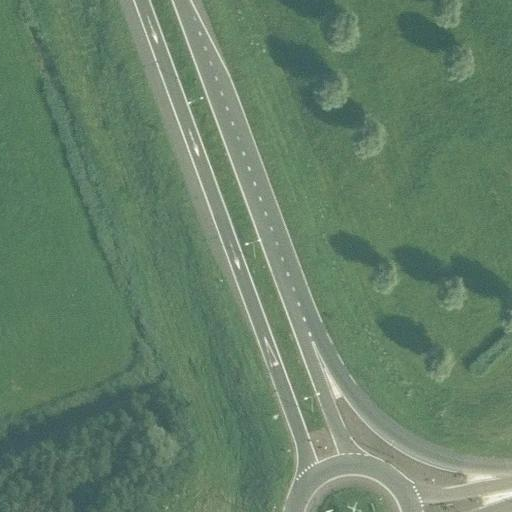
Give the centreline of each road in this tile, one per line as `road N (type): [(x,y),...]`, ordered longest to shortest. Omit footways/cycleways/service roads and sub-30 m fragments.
road 1 (motorway): [(141,0),(308,482)]
road 2 (motorway): [(305,345),(178,0)]
road 3 (motorway): [(511,479),(413,449),(305,345)]
road 4 (motorway): [(360,464),(343,443),(305,345)]
